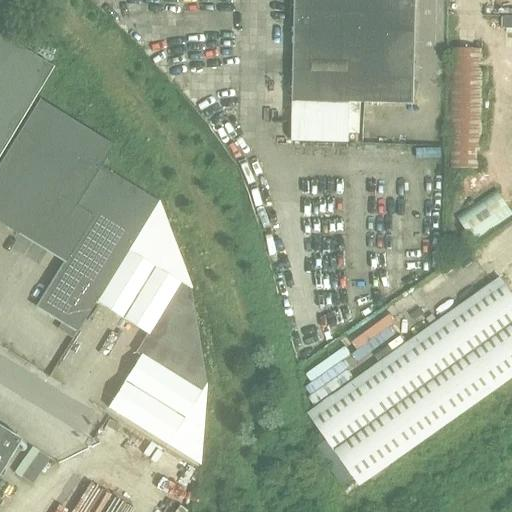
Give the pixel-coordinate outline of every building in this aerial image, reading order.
[(413,103),(415,0),(294,0),(292,100),(350,101),(360,102),(413,103)] [(502,29),(511,28),(511,16),(502,17),(502,29)] [(0,36),(0,153),(34,98),(52,68),(0,36)] [(480,168),(483,49),(466,48),(452,47),(450,103),(450,144),(449,168),(480,168)] [(35,307),(61,323),(58,329),(73,338),(157,201),(100,166),(113,145),(38,100),(0,161),(0,222),(63,261),(35,307)] [(350,132),(350,101),(292,100),(292,140),(350,141),(350,132)] [(511,210),(497,189),(457,217),(474,242),(511,215),(511,210)] [(201,466),(206,382),(191,289),(158,203),(97,302),(147,333),(135,353),(140,356),(108,408),(201,466)] [(463,285),(483,275),(476,261),(456,271),(463,285)] [(511,286),(312,410),(333,445),(326,449),(354,494),(511,396),(511,286)] [(0,472),(21,437),(0,424),(0,472)]
